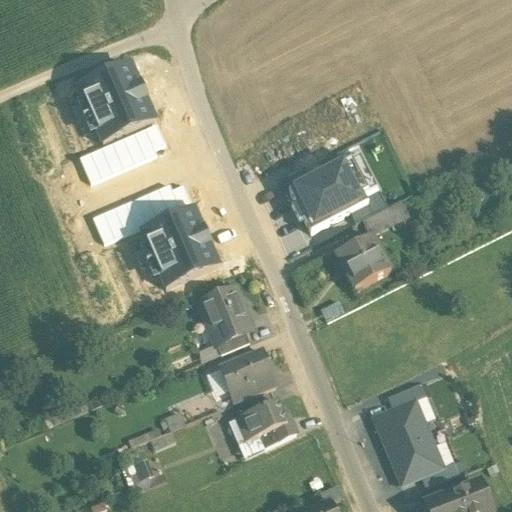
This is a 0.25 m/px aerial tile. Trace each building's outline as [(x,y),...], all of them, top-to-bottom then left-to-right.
[(130,70),(76,94),(81,106),(77,108),(91,140),(95,138),(102,152),(156,129),(130,70)] [(165,151),(156,129),(102,152),(80,162),(91,187),(155,159),(154,156),(165,151)] [(304,188),(284,199),(307,242),(351,219),(368,210),(365,204),(345,166),(304,188)] [(298,176),(278,187),(284,199),(304,188),(298,176)] [(137,235),(192,212),(183,191),(171,195),(169,191),(93,223),(105,249),(137,235)] [(361,225),(386,212),(378,197),(365,204),(368,210),(351,219),(356,228),(361,225)] [(386,212),(361,225),(368,238),(407,217),(401,204),(386,212)] [(158,284),(164,297),(218,274),(192,212),(137,235),(143,250),(139,252),(154,285),(158,284)] [(371,241),(335,260),(354,295),(390,277),(371,241)] [(235,292),(198,308),(215,348),(221,346),(216,335),(239,325),(247,322),(235,292)] [(239,325),(216,335),(221,346),(215,348),(216,350),(245,338),(239,325)] [(245,338),(216,350),(220,360),(249,348),(245,338)] [(262,356),(219,374),(229,397),(243,392),(270,380),(270,381),(272,380),(262,356)] [(270,380),(243,392),(247,403),(275,392),(270,381),(270,380)] [(389,402),(394,414),(415,406),(426,401),(421,389),(389,402)] [(276,405),(241,420),(251,443),(258,440),(263,453),(296,438),(291,426),(286,428),(276,405)] [(374,422),(387,456),(429,440),(415,406),(394,414),(374,422)] [(179,417),(166,423),(170,434),(183,428),(179,417)] [(387,456),(401,490),(421,482),(442,473),(429,440),(387,456)] [(442,473),(421,482),(426,494),(459,481),(454,469),(442,473)] [(489,511),(479,486),(424,508),(425,511),(489,511)]
